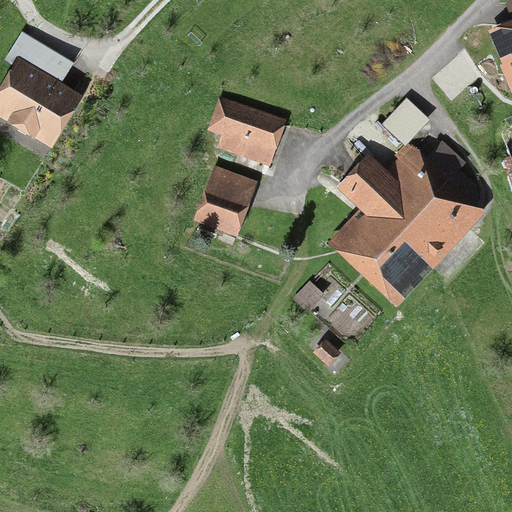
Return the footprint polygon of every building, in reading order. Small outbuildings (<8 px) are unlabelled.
[(511,26),(502,31),(511,55),(511,26)] [(20,65),(50,83),(63,63),(44,52),(33,45),(24,40),(12,60),(20,65)] [(0,108),(49,139),(74,98),(50,83),(20,65),(0,98),(0,108)] [(287,121),(240,102),(238,107),(222,101),(213,123),(227,129),(220,145),(269,164),(287,121)] [(349,243),(397,287),(476,201),(474,186),(457,170),(463,163),(441,143),(427,158),(413,145),(384,176),(366,160),(343,184),(376,214),(349,243)] [(216,192),(209,213),(240,225),(254,187),(216,172),(209,190),(216,192)] [(306,309),(321,295),(308,283),(294,297),(306,309)] [(330,362),(338,353),(328,344),(320,353),(330,362)]
